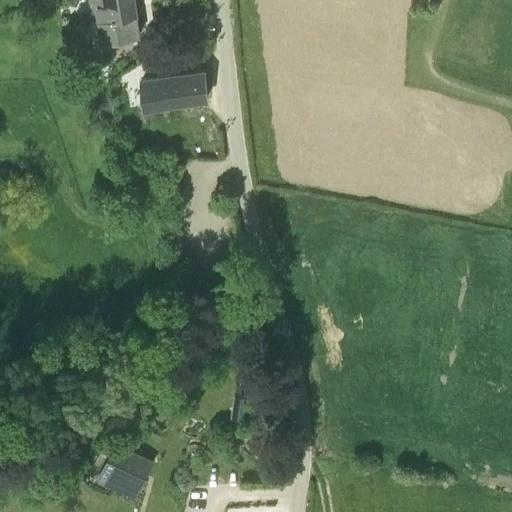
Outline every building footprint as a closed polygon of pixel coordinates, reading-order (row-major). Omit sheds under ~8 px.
[(102,39),(140,34),(135,0),(89,0),(93,19),(99,18),(102,39)] [(155,99),(212,93),(209,68),(152,74),(155,99)] [(100,116),(112,117),(114,101),(102,100),(100,116)] [(233,417),(246,419),(247,407),(249,395),(236,393),(235,405),(233,417)] [(134,500),(151,462),(112,445),(95,483),(134,500)]
